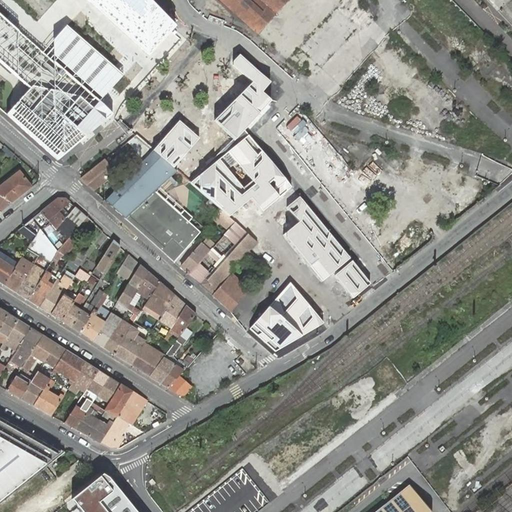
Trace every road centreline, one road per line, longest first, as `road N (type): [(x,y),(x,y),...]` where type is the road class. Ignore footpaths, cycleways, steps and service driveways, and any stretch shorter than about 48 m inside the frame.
road 1 (residential): [(511,318),(269,511)]
road 2 (residential): [(273,369),(60,180)]
road 3 (residential): [(389,289),(260,131),(295,87)]
road 4 (residential): [(505,172),(325,114),(295,87)]
road 5 (residential): [(188,419),(0,295)]
road 6 (residential): [(60,180),(124,125),(212,29)]
road 7 (residential): [(511,138),(384,0)]
road 8 (residential): [(389,289),(511,190)]
road 9 (residential): [(0,401),(97,457),(134,454)]
road 10 (residential): [(273,369),(389,289)]
